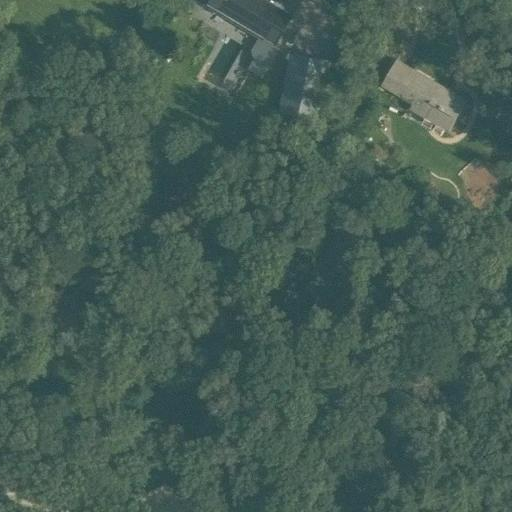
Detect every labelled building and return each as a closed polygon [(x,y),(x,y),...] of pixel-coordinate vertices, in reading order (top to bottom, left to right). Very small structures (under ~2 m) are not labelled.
[(251,32),(252,30),(266,38),(288,0),(206,0),(204,4),(251,32)] [(167,41),(157,38),(154,50),(164,52),(167,41)] [(318,121),(331,61),(296,54),(283,114),(318,121)] [(380,87),(412,104),(409,111),(449,132),(466,100),(394,62),(380,87)] [(142,155),(158,162),(163,150),(146,144),(142,155)]
